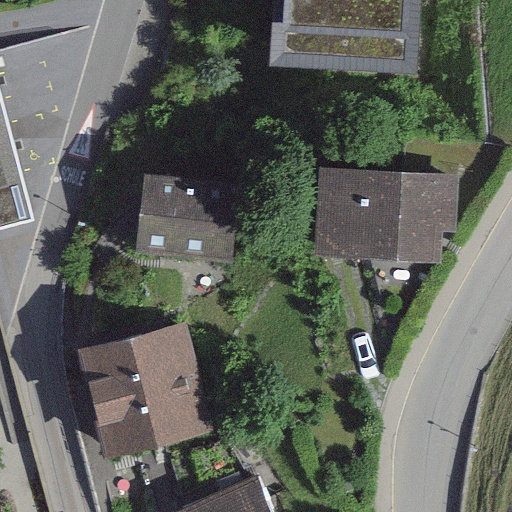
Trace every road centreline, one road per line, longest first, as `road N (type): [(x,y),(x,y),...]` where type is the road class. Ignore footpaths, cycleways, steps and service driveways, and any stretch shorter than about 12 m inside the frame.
road 1 (residential): [(75,511),(36,374),(35,321),(124,0)]
road 2 (residential): [(424,511),(437,394),(511,256)]
